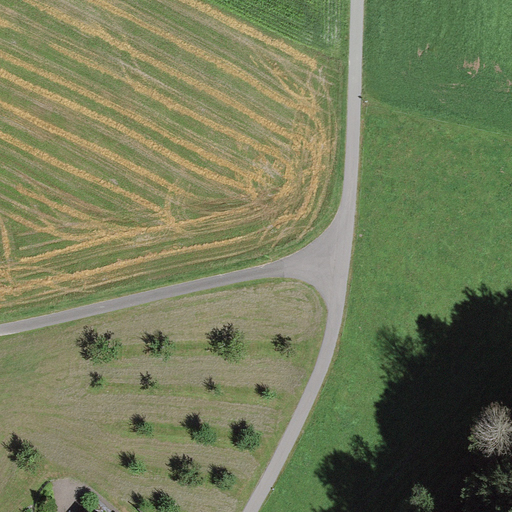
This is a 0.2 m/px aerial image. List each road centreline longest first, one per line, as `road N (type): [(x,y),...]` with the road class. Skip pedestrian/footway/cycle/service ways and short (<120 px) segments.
road 1 (unclassified): [(246,511),(314,382),(332,321),(349,187),(353,0)]
road 2 (track): [(0,332),(341,256)]
